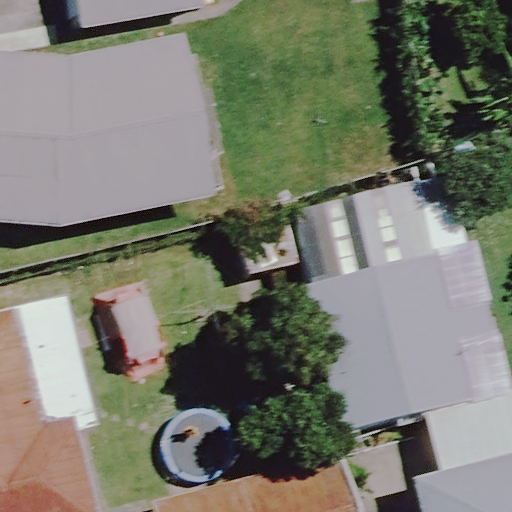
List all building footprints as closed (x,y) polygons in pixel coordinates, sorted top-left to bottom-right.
[(223,19),(220,0),(59,0),(66,43),(223,19)] [(0,76),(0,248),(35,251),(210,223),(181,49),(7,77),(0,76)] [(459,411),(416,189),(327,206),(340,279),(307,285),(336,435),(459,411)] [(80,511),(39,283),(0,290),(0,511),(80,511)] [(339,511),(323,448),(142,493),(147,511),(339,511)] [(511,511),(511,470),(400,498),(403,511),(511,511)]
